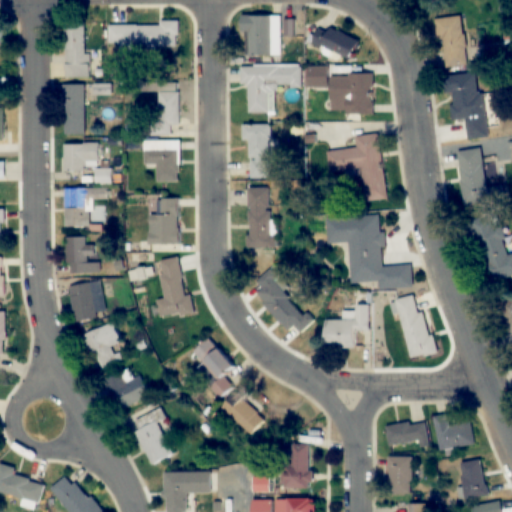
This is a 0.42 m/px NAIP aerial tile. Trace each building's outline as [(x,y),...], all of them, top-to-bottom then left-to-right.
[(282,55),(282,15),(246,15),(246,55),(282,55)] [(445,68),(469,65),(461,16),(438,19),(445,68)] [(161,24),(109,25),(109,44),(120,44),(120,54),(180,54),(179,20),(161,20),(161,24)] [(86,53),(86,22),(66,22),(66,77),(91,77),(91,53),(86,53)] [(312,43),(351,59),(359,39),(320,23),(312,43)] [(241,65),(242,84),(249,84),(249,113),(276,113),(276,86),(303,86),(303,65),(241,65)] [(479,72),(449,76),(454,121),(464,119),(467,141),(488,138),(479,72)] [(374,114),(374,74),(331,74),(331,114),(374,114)] [(180,83),(143,83),(143,94),(150,94),(151,135),(173,135),(173,127),(180,127),(180,83)] [(65,84),(65,135),(85,135),(85,84),(65,84)] [(251,140),(251,178),(271,178),(271,124),(244,125),(244,140),(251,140)] [(380,134),(356,136),(358,148),(328,151),(330,175),(359,172),(362,201),(387,198),(380,134)] [(158,182),(181,182),(181,141),(145,141),(145,165),(158,165),(158,182)] [(113,184),(112,169),(99,169),(99,143),(64,144),(65,171),(98,170),(98,184),(113,184)] [(458,152),(466,202),(489,199),(481,148),(458,152)] [(249,248),(276,248),(277,221),(270,221),(270,188),(249,188),(249,248)] [(66,189),(66,224),(93,224),(93,199),(111,199),(111,189),(66,189)] [(180,198),(158,199),(158,215),(149,215),(150,244),(181,244),(180,198)] [(351,284),(378,282),(379,290),(414,288),(413,265),(384,267),(381,215),(326,218),(327,245),(349,244),(351,284)] [(511,253),(510,254),(500,219),(475,226),(492,284),(511,277),(511,253)] [(87,236),(68,236),(68,274),(89,274),(89,256),(95,256),(95,245),(87,245),(87,236)] [(186,295),(180,258),(159,261),(166,300),(158,301),(161,319),(195,313),(192,294),(186,295)] [(288,330),(304,316),(273,280),(257,294),(288,330)] [(76,322),(107,316),(101,281),(70,286),(76,322)] [(410,359),(438,354),(435,334),(429,335),(425,312),(418,313),(415,296),(398,299),(410,359)] [(356,348),(356,331),(370,331),(370,306),(344,305),(344,321),(325,320),(324,347),(356,348)] [(123,360),(120,352),(115,354),(112,346),(121,343),(114,323),(85,333),(99,369),(123,360)] [(193,352),(219,380),(212,386),(222,397),(233,386),(223,375),(234,365),(208,338),(193,352)] [(150,397),(141,374),(134,377),(131,369),(106,379),(119,410),(150,397)] [(222,406),(249,433),(263,419),(236,391),(222,406)] [(159,422),(166,419),(160,404),(130,416),(150,464),(172,455),(159,422)] [(440,450),(475,444),(471,422),(451,425),(449,414),(435,416),(440,450)] [(386,427),(389,446),(428,439),(425,420),(386,427)] [(286,490),(310,490),(310,441),(286,441),(286,490)] [(390,494),(413,494),(413,457),(390,457),(390,494)] [(486,496),(484,460),(462,461),(465,498),(486,496)] [(16,468),(0,464),(0,491),(39,503),(44,483),(14,475),(16,468)] [(187,511),(187,492),(211,492),(211,471),(165,471),(165,511),(187,511)] [(103,511),(93,494),(87,498),(73,476),(55,487),(70,511),(103,511)] [(255,492),(271,492),(271,478),(255,478),(255,492)] [(253,500),(252,511),(310,511),(311,511),(306,511),(306,499),(253,500)] [(506,511),(506,503),(474,504),(474,511),(506,511)]
